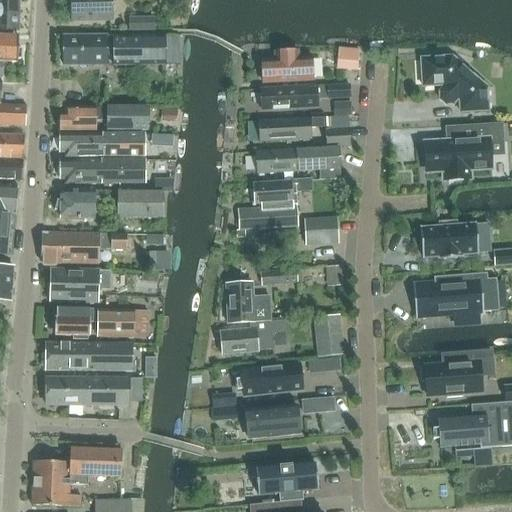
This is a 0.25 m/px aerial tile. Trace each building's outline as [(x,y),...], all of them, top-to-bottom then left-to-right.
[(0,0),(0,31),(18,31),(19,0),(0,0)] [(111,0),(71,0),(71,1),(68,3),(68,12),(71,14),(72,22),(112,22),(111,0)] [(156,19),(132,19),(132,31),(156,31),(156,19)] [(17,64),(18,37),(0,36),(0,78),(2,78),(3,63),(17,64)] [(179,42),(179,36),(164,37),(63,37),(63,67),(107,66),(107,57),(113,57),(113,66),(163,66),(180,66),(179,46),(179,42)] [(356,71),(358,50),(338,48),(335,69),(356,71)] [(275,54),(275,61),(262,62),(263,84),(312,81),(311,59),(298,60),(297,53),(275,54)] [(487,90),(453,60),(422,61),(423,89),(443,88),(445,90),(442,93),(441,96),(442,100),(448,105),(452,106),(455,104),(458,102),(460,104),(460,115),(488,114),(487,90)] [(349,86),(327,87),(327,101),(350,100),(349,86)] [(261,111),(318,108),(317,88),(260,91),(261,111)] [(350,104),(337,104),(338,118),(350,117),(350,104)] [(0,126),(25,127),(26,107),(0,106),(0,126)] [(147,133),(148,110),(65,109),(65,116),(60,116),(60,132),(95,132),(95,122),(107,122),(107,132),(147,133)] [(260,143),(298,141),(310,141),(310,129),(325,128),(325,119),(321,120),(309,120),(259,123),(260,143)] [(456,143),(426,145),(427,148),(424,148),(425,162),(427,162),(428,173),(444,173),(444,180),(469,179),(469,172),(489,172),(487,144),(503,143),(502,127),(455,129),(456,143)] [(327,149),(349,148),(348,131),(326,132),(327,149)] [(144,158),(144,135),(60,136),(60,154),(65,154),(65,159),(144,158)] [(0,158),(23,160),(24,137),(0,136),(0,158)] [(338,149),(256,154),(257,175),(316,172),(319,172),(320,181),(340,180),(339,170),(338,149)] [(0,180),(22,182),(23,161),(0,160),(0,180)] [(144,185),(144,162),(60,162),(60,180),(66,180),(66,185),(144,185)] [(255,205),(264,205),(264,210),(238,211),(240,231),(297,228),(295,208),(293,208),(292,192),(311,191),(311,182),(253,185),(255,205)] [(0,187),(0,214),(10,216),(16,216),(18,189),(0,187)] [(94,204),(108,204),(108,193),(60,193),(60,220),(94,220),(94,204)] [(163,193),(117,193),(117,219),(163,219),(163,193)] [(0,255),(7,256),(10,216),(0,214),(0,255)] [(304,222),(305,246),(337,244),(335,220),(304,222)] [(455,227),(455,222),(439,222),(439,227),(418,227),(419,253),(435,253),(436,257),(457,257),(457,254),(479,254),(478,227),(455,227)] [(126,252),(126,243),(126,237),(42,234),(41,264),(43,265),(43,267),(55,267),(55,265),(97,266),(98,247),(110,247),(110,251),(126,252)] [(149,246),(164,246),(164,236),(149,236),(149,246)] [(511,251),(494,253),(495,267),(511,265),(511,251)] [(163,253),(154,254),(155,272),(161,271),(169,271),(169,253),(163,253)] [(0,267),(0,300),(11,302),(13,268),(0,267)] [(342,267),(327,268),(328,287),(343,286),(342,267)] [(107,290),(107,285),(108,272),(51,271),(50,303),(98,304),(98,290),(107,290)] [(262,286),(275,285),(297,283),(295,271),(261,274),(262,286)] [(435,282),(415,284),(417,320),(484,316),(483,313),(499,311),(497,281),(488,281),(487,275),(434,279),(435,282)] [(143,276),(142,284),(158,285),(159,277),(143,276)] [(252,299),(252,284),(226,285),(228,325),(254,324),(274,322),(273,298),(252,299)] [(89,324),(93,324),(94,311),(56,310),(54,337),(89,338),(89,324)] [(134,312),(98,311),(97,324),(98,338),(134,339),(134,312)] [(322,351),(342,348),(338,316),(319,318),(322,351)] [(222,356),(258,353),(258,352),(274,350),(272,335),(288,333),(286,322),(249,325),(249,331),(220,334),(222,356)] [(132,372),(132,345),(46,344),(46,372),(132,372)] [(448,366),(420,368),(421,383),(427,382),(428,398),(446,396),(447,399),(465,398),(464,395),(482,394),(479,355),(447,358),(448,366)] [(340,361),(330,362),(331,374),(341,373),(340,361)] [(241,377),(235,378),(237,393),(243,392),(244,398),(302,391),(299,365),(241,372),(241,377)] [(129,407),(129,403),(142,403),(142,380),(129,380),(46,379),(46,406),(129,407)] [(308,402),(301,402),(303,417),(335,414),(334,400),(329,400),(308,402)] [(473,418),(437,421),(439,449),(487,445),(487,449),(505,448),(511,447),(511,402),(511,403),(472,406),(473,418)] [(298,407),(244,413),(246,441),(301,436),(298,407)] [(121,479),(122,452),(70,450),(69,464),(33,462),(31,506),(80,508),(80,497),(69,496),(69,486),(87,486),(87,478),(121,479)] [(257,481),(255,481),(256,486),(257,486),(258,497),(279,495),(279,504),(288,503),(303,502),(302,493),(318,491),(317,481),(318,480),(318,476),(316,476),(315,465),(256,470),(257,481)] [(131,511),(131,503),(95,503),(94,511),(131,511)] [(279,504),(249,507),(249,511),(288,511),(288,503),(279,504)]
